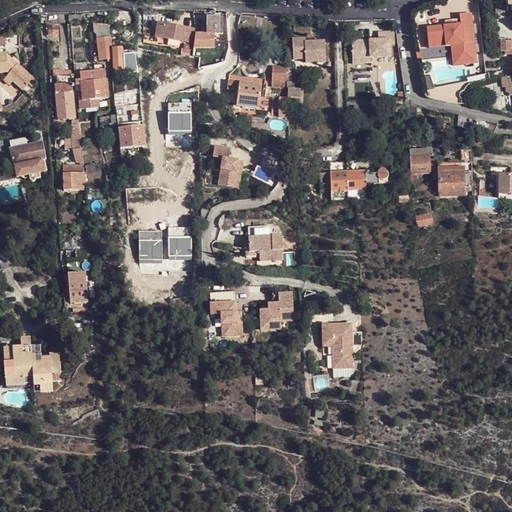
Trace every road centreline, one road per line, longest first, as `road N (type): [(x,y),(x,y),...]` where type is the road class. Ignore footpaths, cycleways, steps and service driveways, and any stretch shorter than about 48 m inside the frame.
road 1 (residential): [(0,25),(46,7),(402,4)]
road 2 (residential): [(511,119),(417,99),(402,4)]
